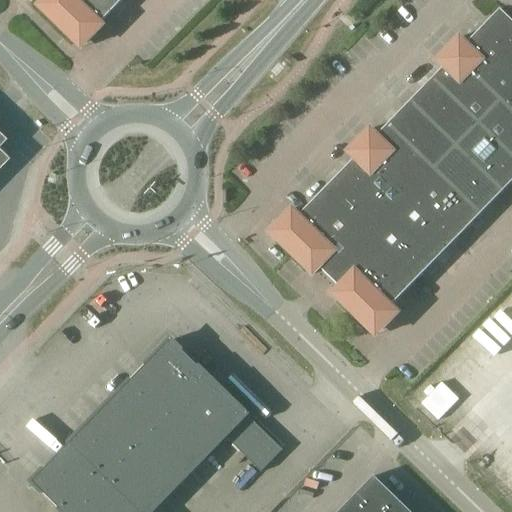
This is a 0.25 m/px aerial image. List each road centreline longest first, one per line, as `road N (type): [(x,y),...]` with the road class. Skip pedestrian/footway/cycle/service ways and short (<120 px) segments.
road 1 (unclassified): [(479,511),(246,284)]
road 2 (tertiary): [(189,142),(315,0)]
road 3 (tertiary): [(295,0),(167,120)]
road 4 (tertiary): [(0,334),(110,229)]
road 5 (tertiary): [(86,210),(0,303)]
